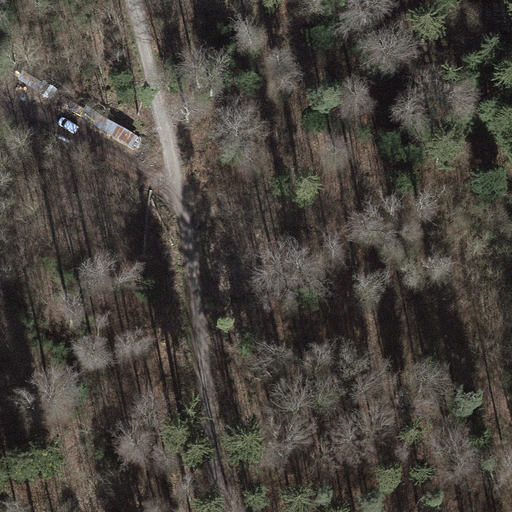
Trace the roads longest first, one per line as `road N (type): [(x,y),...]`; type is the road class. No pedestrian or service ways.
road 1 (track): [(130,0),(181,193),(212,511)]
road 2 (track): [(181,193),(40,112)]
